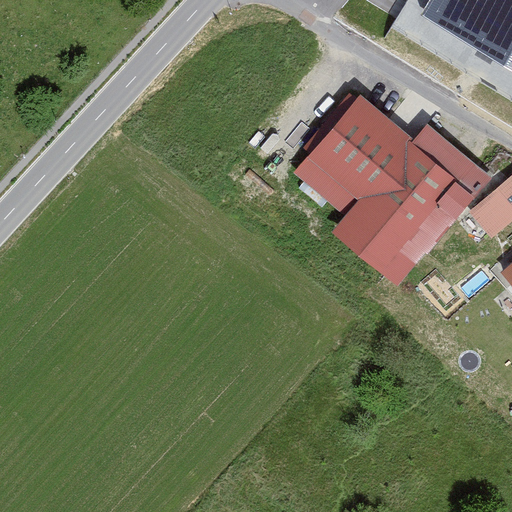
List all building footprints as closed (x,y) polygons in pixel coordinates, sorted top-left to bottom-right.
[(511,0),(405,0),(384,33),(511,106),(511,0)] [(411,139),(358,94),(297,168),(347,209),(331,228),(398,284),(475,191),(411,139)] [(411,139),(475,191),(490,174),(426,121),(411,139)] [(511,169),(468,208),(491,235),(511,217),(511,169)] [(511,255),(499,267),(511,280),(511,255)]
